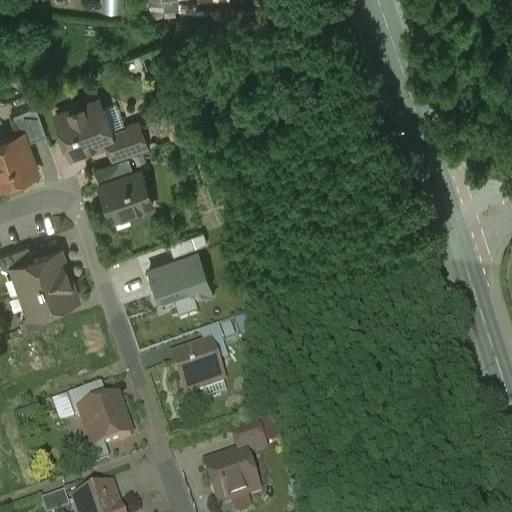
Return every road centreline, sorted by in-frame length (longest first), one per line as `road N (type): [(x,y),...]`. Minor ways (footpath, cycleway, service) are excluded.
road 1 (residential): [(181,511),(67,196),(0,219)]
road 2 (secondary): [(376,0),(451,225)]
road 3 (secondary): [(451,225),(511,408)]
